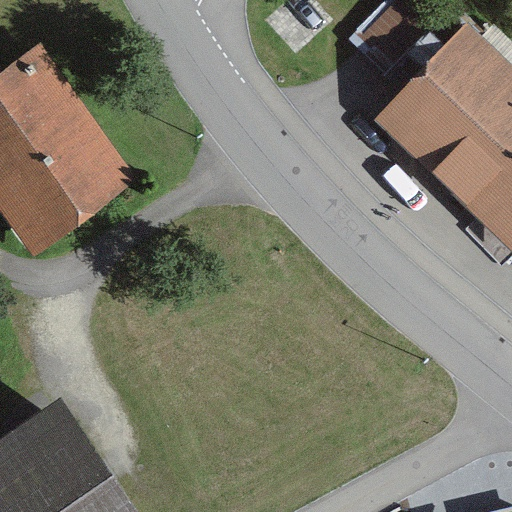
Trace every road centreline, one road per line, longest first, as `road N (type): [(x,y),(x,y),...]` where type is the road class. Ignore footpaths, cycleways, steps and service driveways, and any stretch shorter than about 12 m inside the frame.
road 1 (unclassified): [(502,378),(311,209),(264,155),(177,23)]
road 2 (residential): [(511,411),(331,511)]
